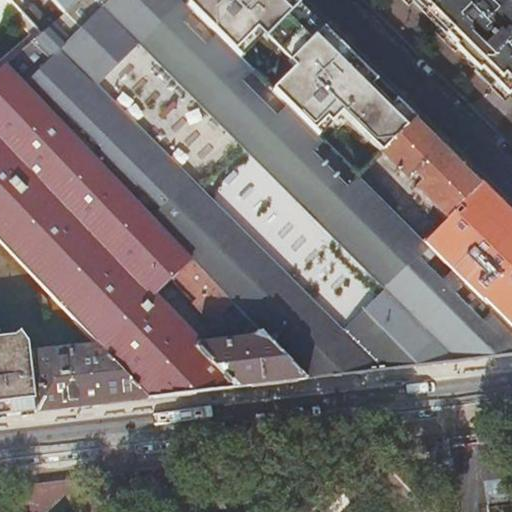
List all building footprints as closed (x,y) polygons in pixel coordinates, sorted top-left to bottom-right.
[(78,0),(64,12),(57,18),(5,63),(60,120),(67,114),(102,151),(96,158),(233,301),(260,330),(307,380),(368,373),(457,362),(511,355),(511,327),(453,270),(443,280),(418,256),(429,246),(424,241),(357,175),(356,174),(346,184),(312,151),(322,140),(286,105),(276,115),(241,81),(251,70),(180,0),(78,0)] [(53,0),(64,12),(78,0),(53,0)] [(413,119),(293,0),(180,0),(251,70),(286,105),(322,140),(356,174),(357,175),(378,153),(413,119)] [(511,0),(395,0),(406,10),(409,7),(435,33),(431,36),(452,57),(455,54),(479,77),(483,73),(511,102),(511,0)] [(5,63),(0,66),(0,143),(150,298),(169,280),(175,274),(197,298),(191,304),(210,322),(233,301),(96,158),(60,120),(5,63)] [(286,105),(251,70),(241,81),(276,115),(286,105)] [(67,114),(60,120),(96,158),(102,151),(67,114)] [(456,161),(413,119),(378,153),(445,219),(479,184),(456,161)] [(346,184),(356,174),(322,140),(312,151),(346,184)] [(0,244),(101,349),(148,399),(237,388),(193,343),(150,298),(0,143),(0,244)] [(511,217),(479,184),(445,219),(424,241),(429,246),(453,270),(511,327),(511,217)] [(443,280),(453,270),(429,246),(418,256),(443,280)] [(175,274),(169,280),(191,304),(197,298),(175,274)] [(193,343),(237,388),(259,386),(307,380),(260,330),(253,337),(228,340),(227,330),(213,330),(214,341),(193,343)] [(0,416),(148,399),(101,349),(30,356),(30,347),(25,341),(21,346),(1,348),(0,343),(0,416)] [(424,437),(424,467),(451,466),(450,436),(424,437)] [(398,511),(374,486),(345,511),(398,511)]
